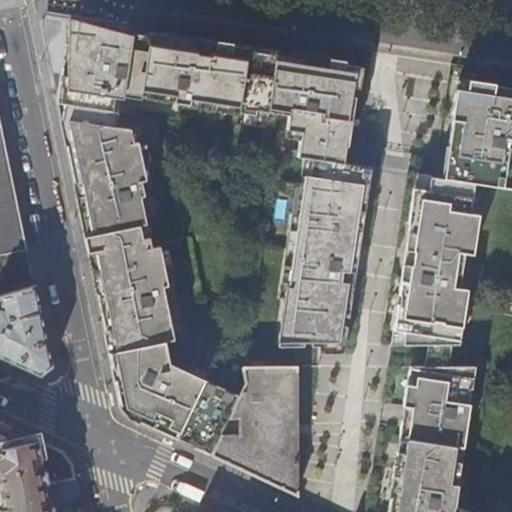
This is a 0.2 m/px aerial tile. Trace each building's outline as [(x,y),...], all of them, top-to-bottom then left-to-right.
[(49,5),(47,18),(106,28),(108,14),(49,5)] [(43,23),(43,25),(53,74),(66,76),(61,105),(60,105),(122,407),(131,419),(298,496),(298,368),(243,368),(244,383),(238,396),(169,364),(163,365),(159,343),(165,342),(174,340),(163,286),(167,285),(148,192),(143,193),(141,180),(145,179),(138,143),(133,144),(130,130),(118,128),(121,110),(113,109),(116,93),(147,98),(148,93),(176,97),(175,102),(192,105),(193,99),(243,107),(242,112),(258,115),(259,110),(292,116),(290,131),(303,133),(299,159),(307,160),(314,161),(311,179),(307,178),(280,347),(305,347),(306,343),(314,343),(313,347),(342,347),(345,327),(343,326),(345,317),(350,318),(357,274),(353,273),(357,247),(361,247),(373,170),(345,165),(348,148),(349,148),(357,98),(352,98),(357,68),(330,64),(331,62),(152,34),(151,37),(132,34),(133,31),(106,28),(47,18),(45,19),(44,20),(43,22),(43,23)] [(398,304),(392,345),(460,346),(469,291),(454,289),(457,275),(463,276),(466,255),(474,256),(480,216),(471,215),(476,185),(504,190),(509,158),(511,158),(511,90),(460,82),(449,151),(456,152),(453,168),(447,167),(445,181),(431,179),(429,192),(416,190),(406,252),(416,253),(414,266),(404,265),(399,296),(401,296),(400,305),(398,304)] [(148,93),(147,98),(175,102),(176,97),(148,93)] [(242,112),(243,107),(193,99),(192,105),(192,107),(241,115),(242,112)] [(0,249),(27,245),(0,117),(0,249)] [(449,151),(447,167),(453,168),(456,152),(449,151)] [(304,178),(307,178),(311,179),(314,161),(307,160),(304,178)] [(418,177),(416,190),(429,192),(431,179),(418,177)] [(243,193),(241,205),(253,206),(255,195),(243,193)] [(0,257),(28,253),(27,245),(0,249),(0,257)] [(406,252),(404,265),(414,266),(416,253),(406,252)] [(52,368),(36,289),(0,298),(0,302),(2,310),(0,310),(0,358),(19,368),(35,375),(40,377),(52,368)] [(163,365),(169,364),(165,342),(159,343),(163,365)] [(476,367),(411,367),(404,409),(412,410),(410,424),(402,423),(399,440),(407,442),(405,455),(397,454),(388,511),(468,511),(455,506),(448,505),(451,485),(459,481),(461,463),(454,462),(456,448),(464,449),(470,405),(468,405),(471,390),(473,390),(476,367)] [(412,410),(404,409),(402,423),(410,424),(412,410)] [(51,511),(51,508),(73,503),(79,495),(73,466),(63,453),(19,433),(0,423),(0,511),(51,511)] [(448,505),(455,506),(459,481),(451,485),(448,505)]
